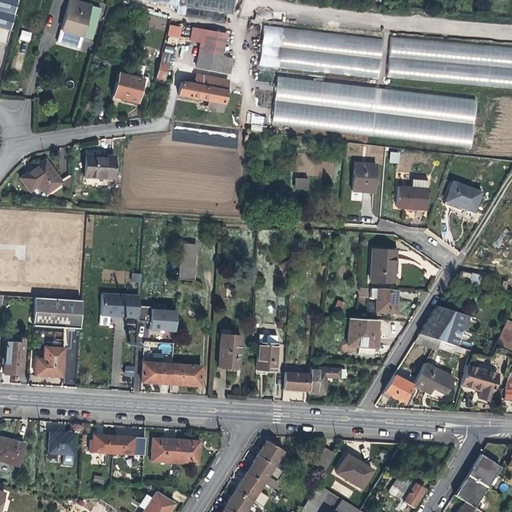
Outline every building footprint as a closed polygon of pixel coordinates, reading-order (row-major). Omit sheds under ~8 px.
[(17,0),(0,0),(0,24),(10,27),(17,0)] [(234,0),(169,0),(169,4),(177,5),(175,13),(184,14),(185,7),(232,14),(234,0)] [(68,5),(59,33),(68,36),(81,41),(90,12),(68,5)] [(131,8),(121,5),(119,11),(129,14),(131,8)] [(179,37),(180,26),(169,25),(167,35),(179,37)] [(380,39),(261,25),(257,65),(375,79),(380,39)] [(0,28),(0,41),(6,43),(10,31),(0,28)] [(202,53),(221,57),(225,34),(192,28),(190,40),(201,42),(199,50),(203,51),(202,53)] [(30,42),(32,32),(21,30),(19,40),(30,42)] [(511,47),(388,36),(383,78),(511,88),(511,47)] [(203,51),(199,50),(196,68),(229,74),(232,59),(202,53),(203,51)] [(161,52),(155,77),(164,79),(170,54),(161,52)] [(112,97),(122,100),(123,97),(137,100),(142,79),(118,73),(112,97)] [(228,80),(195,74),(193,84),(180,81),(177,94),(207,100),(206,106),(213,107),(212,110),(222,112),(228,80)] [(277,77),(271,125),(470,149),(475,100),(277,77)] [(248,131),(263,131),(264,114),(249,114),(248,131)] [(389,162),(399,163),(400,152),(390,151),(389,162)] [(101,155),(85,154),(84,177),(112,179),(113,156),(101,155)] [(20,177),(29,191),(38,184),(45,194),(62,182),(45,159),(37,164),(20,177)] [(375,164),(353,162),(351,191),(366,193),(373,193),(375,164)] [(410,187),(396,186),(395,207),(424,210),(426,188),(427,178),(411,176),(410,187)] [(295,178),(295,190),(309,190),(309,178),(295,178)] [(481,192),(452,181),(444,201),(473,212),(481,192)] [(0,283),(79,289),(84,217),(0,211),(0,283)] [(300,253),(301,240),(294,240),(293,253),(300,253)] [(177,279),(193,280),(195,244),(179,243),(177,279)] [(395,250),(371,248),(369,281),(393,282),(394,267),(395,250)] [(457,280),(468,283),(471,274),(460,271),(457,280)] [(473,291),(459,282),(452,295),(449,300),(463,308),(473,291)] [(398,290),(376,288),(375,312),(396,313),(397,296),(398,290)] [(125,311),(137,312),(137,303),(138,294),(102,291),(100,310),(117,311),(125,311)] [(69,327),(78,328),(80,301),(34,298),(32,325),(69,327)] [(467,315),(435,305),(431,312),(429,320),(427,319),(422,327),(421,329),(420,334),(418,333),(418,334),(419,334),(435,339),(439,340),(453,345),(457,346),(458,346),(463,331),(466,332),(471,317),(467,315)] [(140,319),(128,319),(128,345),(142,345),(142,338),(147,338),(146,307),(140,307),(140,319)] [(176,312),(149,310),(147,330),(147,334),(174,337),(176,312)] [(358,346),(374,347),(376,347),(376,335),(377,320),(358,319),(348,318),(346,345),(358,346)] [(229,329),(220,328),(217,367),(229,368),(237,368),(239,335),(229,335),(229,329)] [(511,333),(502,329),(495,343),(511,351),(511,363),(504,384),(503,399),(511,399),(511,333)] [(412,342),(431,348),(435,339),(419,334),(418,334),(412,342)] [(274,371),(276,344),(277,336),(258,335),(257,343),(255,370),(255,373),(266,374),(266,370),(269,370),(274,371)] [(436,349),(439,340),(435,339),(431,348),(436,349)] [(2,358),(0,358),(0,363),(2,364),(2,374),(12,374),(21,375),(23,342),(15,342),(5,341),(3,341),(3,342),(2,358)] [(43,346),(42,358),(35,358),(34,375),(44,376),(61,377),(64,347),(43,346)] [(373,354),(374,347),(358,346),(357,353),(373,354)] [(148,383),(170,384),(171,364),(141,362),(140,382),(148,383)] [(423,362),(412,384),(429,393),(432,385),(438,388),(445,391),(452,377),(423,362)] [(201,366),(171,364),(170,384),(191,385),(200,386),(201,366)] [(465,364),(459,385),(470,388),(478,390),(476,397),(489,400),(497,373),(465,364)] [(125,366),(125,376),(134,376),(134,366),(125,366)] [(309,366),(308,373),(307,390),(307,393),(324,394),(325,379),(325,377),(346,378),(347,369),(309,366)] [(308,373),(283,371),(282,389),(296,390),(307,390),(308,373)] [(403,402),(412,384),(393,374),(382,391),(395,398),(403,402)] [(283,397),(303,400),(304,393),(284,390),(283,397)] [(66,423),(48,422),(47,430),(65,431),(66,423)] [(47,453),(72,454),(74,433),(61,432),(48,431),(47,453)] [(92,452),(112,453),(113,436),(101,435),(93,435),(92,452)] [(130,437),(113,436),(112,453),(142,455),(144,438),(130,437)] [(24,443),(0,437),(0,461),(18,466),(24,443)] [(150,461),(174,462),(175,439),(161,438),(152,438),(150,461)] [(199,441),(175,439),(174,462),(198,464),(198,455),(199,441)] [(262,447),(257,455),(274,465),(283,471),(286,467),(276,461),(282,451),(266,441),(262,447)] [(322,475),(334,455),(324,448),(311,469),(322,475)] [(460,484),(453,495),(463,502),(473,508),(494,474),(499,467),(479,454),(469,471),(460,484)] [(267,476),(274,465),(257,455),(252,462),(246,472),(262,483),(273,489),(277,482),(267,476)] [(372,470),(360,463),(358,465),(353,462),(345,457),(335,472),(361,488),(372,470)] [(423,488),(410,480),(414,474),(406,469),(402,475),(406,478),(394,496),(411,507),(419,495),(423,488)] [(252,500),(262,483),(246,472),(240,480),(235,489),(252,500)] [(314,511),(327,491),(316,484),(313,490),(302,508),(299,511),(314,511)] [(248,511),(245,510),(252,500),(235,489),(231,495),(224,507),(232,511),(248,511)] [(155,492),(141,511),(167,511),(173,503),(155,492)] [(361,511),(359,510),(341,500),(335,510),(337,511),(361,511)] [(479,511),(480,511),(473,508),(463,502),(457,511),(479,511)]
